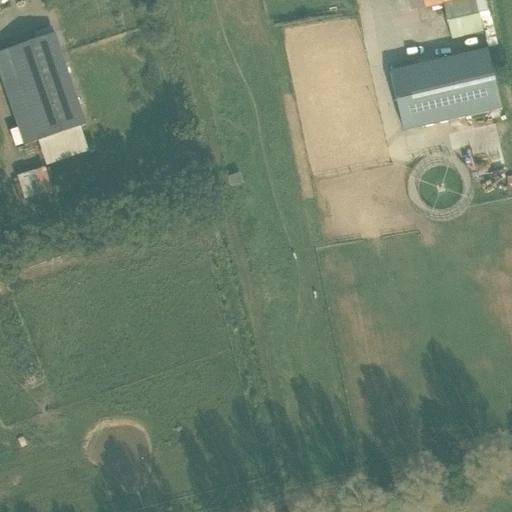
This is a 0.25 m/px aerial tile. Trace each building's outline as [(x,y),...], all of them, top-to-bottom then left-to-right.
[(425,0),(427,9),(468,0),(425,0)] [(458,18),(448,20),(451,36),(482,32),(478,2),(456,5),(458,18)] [(0,77),(24,147),(60,134),(78,129),(86,126),(54,35),(0,53),(0,77)] [(405,133),(502,110),(488,50),(391,73),(405,133)] [(44,168),(16,177),(23,200),(51,191),(44,168)]
